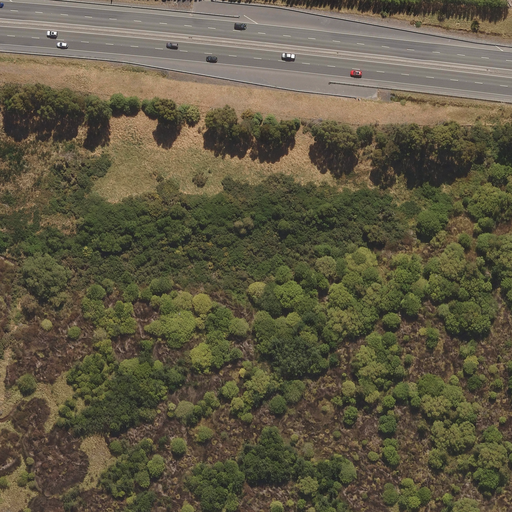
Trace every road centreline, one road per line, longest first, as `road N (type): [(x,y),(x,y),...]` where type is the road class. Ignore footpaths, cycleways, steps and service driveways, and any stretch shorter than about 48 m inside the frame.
road 1 (motorway): [(511,84),(0,35)]
road 2 (motorway): [(0,11),(511,57)]
